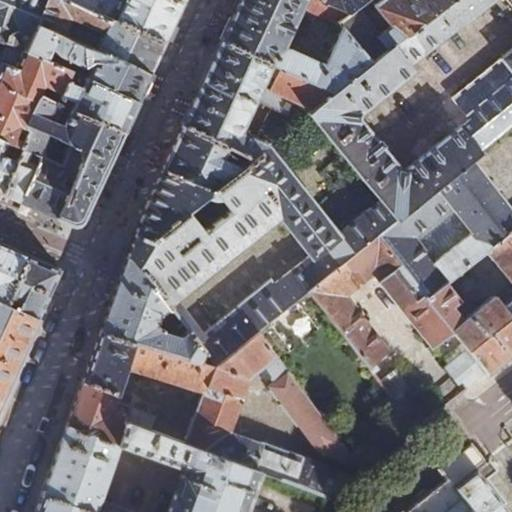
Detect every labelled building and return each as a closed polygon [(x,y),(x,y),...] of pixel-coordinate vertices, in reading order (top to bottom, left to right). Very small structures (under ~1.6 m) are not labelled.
[(0,0),(0,39),(25,47),(37,20),(44,0),(0,0)] [(164,43),(72,0),(44,0),(37,20),(64,33),(72,14),(105,30),(97,49),(150,73),(164,43)] [(72,0),(164,43),(183,0),(72,0)] [(333,94),(370,65),(337,23),(348,15),(315,0),(240,0),(221,41),(333,94)] [(370,65),(333,94),(309,113),(378,201),(392,219),(468,159),(477,151),(457,126),(400,172),(356,116),(415,70),(411,65),(491,0),(450,0),(401,40),(388,50),(370,65)] [(315,0),(348,15),(356,9),(367,0),(315,0)] [(450,0),(383,0),(375,7),(401,40),(450,0)] [(337,23),(370,65),(388,50),(356,9),(348,15),(337,23)] [(88,76),(138,100),(150,73),(97,49),(64,33),(37,20),(25,47),(46,57),(51,45),(59,50),(83,61),(95,58),(88,76)] [(25,47),(0,39),(0,137),(1,138),(6,141),(19,146),(23,138),(15,135),(20,122),(28,126),(42,95),(57,102),(71,69),(25,47)] [(221,41),(183,124),(228,146),(254,158),(268,146),(292,127),(268,115),(257,141),(239,132),(253,101),(298,122),(309,113),(333,94),(221,41)] [(511,123),(511,48),(451,98),(468,117),(457,126),(477,151),(511,123)] [(123,132),(138,100),(88,76),(71,69),(57,102),(123,132)] [(84,219),(123,132),(57,102),(42,95),(28,126),(23,138),(19,146),(29,151),(38,155),(49,133),(70,142),(59,164),(38,156),(35,164),(18,201),(70,224),(84,219)] [(183,124),(162,169),(210,192),(211,192),(243,167),(223,156),(228,146),(183,124)] [(0,190),(19,146),(6,141),(1,152),(0,151),(0,139),(1,138),(0,137),(0,190)] [(19,146),(0,190),(0,193),(18,201),(35,164),(25,160),(29,151),(19,146)] [(200,234),(183,213),(210,192),(162,169),(148,201),(127,255),(168,307),(187,333),(211,363),(250,332),(302,291),(372,235),(392,219),(378,201),(337,234),(268,146),(254,158),(243,167),(211,192),(226,212),(200,234)] [(423,299),(443,282),(483,250),(511,226),(511,214),(468,159),(392,219),(372,235),(423,299)] [(372,235),(302,291),(364,369),(385,352),(341,297),(368,275),(429,350),(450,333),(459,345),(444,359),(448,364),(444,368),(462,391),(511,350),(511,226),(483,250),(511,288),(511,297),(501,307),(492,295),(460,321),(449,307),(457,300),(443,282),(423,299),(372,235)] [(0,303),(5,306),(26,257),(10,250),(0,246),(0,303)] [(127,255),(101,329),(135,342),(206,368),(211,363),(187,333),(178,340),(161,334),(154,325),(157,316),(168,307),(127,255)] [(5,306),(37,320),(59,271),(26,257),(5,306)] [(0,303),(0,400),(37,320),(5,306),(0,303)] [(135,342),(101,329),(82,380),(117,393),(126,368),(135,342)] [(250,332),(211,363),(206,368),(135,342),(126,368),(203,396),(187,445),(259,472),(329,497),(352,479),(261,445),(259,447),(228,436),(247,380),(262,368),(274,382),(268,389),(322,455),(339,442),(313,410),(250,332)] [(377,385),(412,430),(429,417),(393,372),(377,385)] [(117,443),(124,422),(130,408),(113,402),(117,393),(82,380),(65,425),(117,443)] [(124,422),(151,432),(155,417),(130,408),(124,422)] [(245,511),(259,472),(187,445),(151,432),(124,422),(117,443),(65,425),(32,511),(245,511)] [(482,461),(468,445),(437,470),(446,481),(407,511),(463,511),(472,505),(455,484),(471,470),(482,461)] [(485,460),(482,461),(471,470),(481,483),(495,472),(485,460)] [(463,511),(503,511),(481,483),(471,470),(455,484),(472,505),(463,511)]
